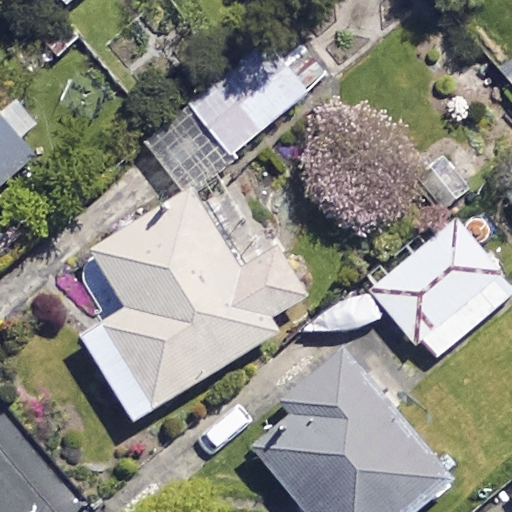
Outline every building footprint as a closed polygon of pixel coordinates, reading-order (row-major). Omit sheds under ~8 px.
[(257,47),(182,107),(222,158),(297,98),(257,47)] [(0,184),(36,155),(0,111),(0,184)] [(267,313),(297,292),(220,169),(85,253),(120,309),(74,339),(125,421),(276,326),(267,313)] [(511,292),(452,221),(366,293),(426,364),(511,292)] [(409,511),(446,482),(337,349),(278,397),(297,421),(254,457),(299,511),(409,511)]
